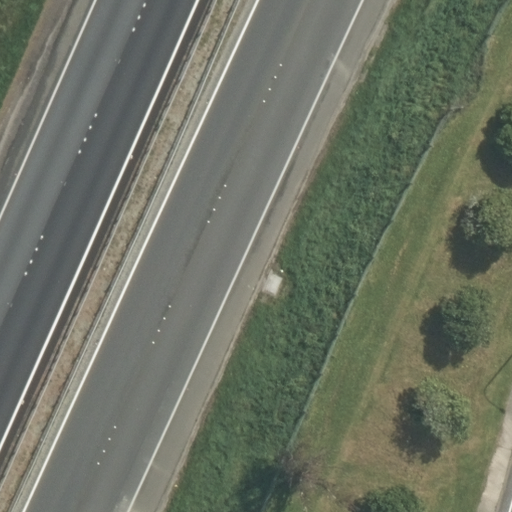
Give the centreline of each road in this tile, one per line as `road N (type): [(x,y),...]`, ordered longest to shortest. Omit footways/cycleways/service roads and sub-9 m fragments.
road 1 (motorway): [(314,0),(82,511)]
road 2 (motorway): [(0,336),(149,0)]
